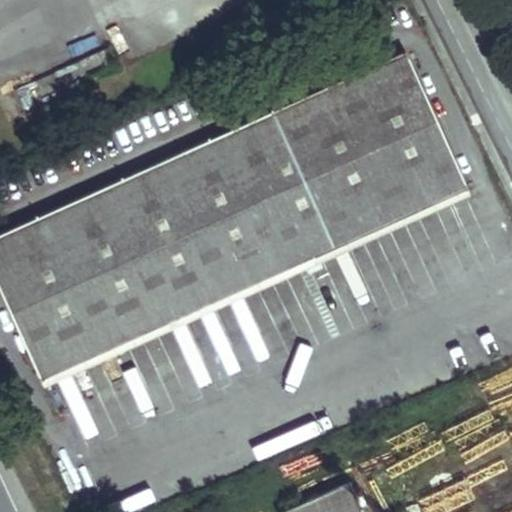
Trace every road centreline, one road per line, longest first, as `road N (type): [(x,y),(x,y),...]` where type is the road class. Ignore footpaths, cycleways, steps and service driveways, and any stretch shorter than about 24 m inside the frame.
road 1 (unknown): [(511,277),(127,454)]
road 2 (unclassified): [(511,150),(436,0)]
